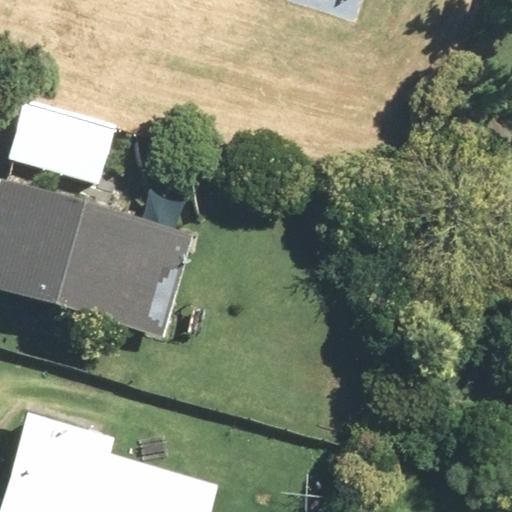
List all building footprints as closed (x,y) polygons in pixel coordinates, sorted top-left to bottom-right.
[(106,137),(14,110),(0,159),(0,172),(88,198),(106,137)] [(511,143),(495,139),(476,216),(511,224),(511,143)] [(179,250),(0,196),(0,309),(148,354),(179,250)] [(511,390),(509,390),(489,462),(511,467),(511,390)] [(6,422),(0,440),(0,511),(192,511),(201,485),(6,422)]
